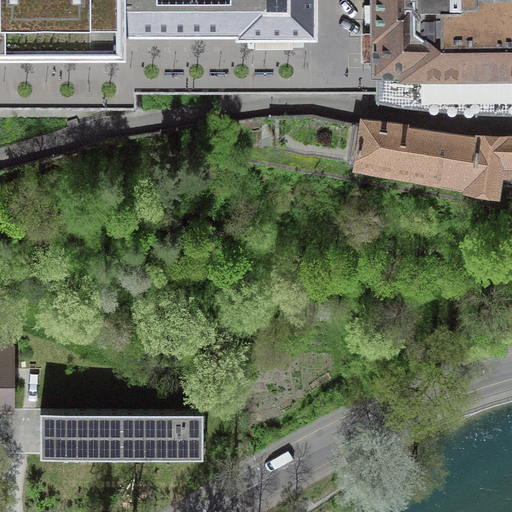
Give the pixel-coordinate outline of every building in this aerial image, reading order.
[(0,0),(0,46),(6,46),(83,46),(92,46),(92,45),(111,45),(111,46),(119,46),(119,45),(122,45),(122,37),(121,37),(121,26),(239,26),(239,30),(246,30),(246,29),(307,29),(307,30),(315,29),(315,22),(314,22),(313,0),(0,0)] [(511,0),(373,0),(373,31),(374,31),(373,91),(374,106),(429,112),(459,115),(483,117),(500,118),(511,117),(511,0)] [(349,160),(498,186),(500,171),(507,172),(510,157),(511,156),(511,137),(498,138),(477,137),(452,136),(398,127),(366,124),(356,122),(349,160)] [(12,346),(0,345),(0,408),(12,408),(12,346)] [(203,409),(42,409),(42,454),(133,454),(203,454),(203,409)]
